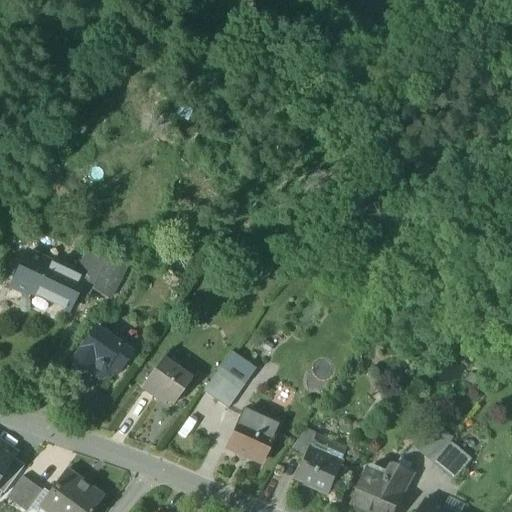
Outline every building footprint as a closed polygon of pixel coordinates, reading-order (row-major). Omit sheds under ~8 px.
[(89,247),(74,277),(81,281),(80,282),(92,287),(90,291),(106,300),(107,298),(124,265),(89,247)] [(74,295),(80,282),(81,281),(74,277),(25,254),(9,288),(25,296),(27,293),(66,312),(74,295)] [(80,282),(74,295),(85,300),(90,291),(92,287),(80,282)] [(111,372),(116,375),(130,355),(120,348),(124,342),(111,333),(107,339),(94,330),(86,342),(85,341),(80,347),(81,348),(71,362),(74,364),(73,366),(81,371),(82,369),(85,371),(88,366),(99,374),(103,373),(106,368),(111,372)] [(134,349),(124,342),(120,348),(130,355),(134,349)] [(230,354),(220,368),(245,385),(255,371),(230,354)] [(159,399),(172,408),(190,381),(160,361),(140,390),(157,402),(159,399)] [(88,366),(85,371),(97,379),(107,378),(111,372),(106,368),(103,373),(99,374),(88,366)] [(202,394),(226,412),(245,385),(220,368),(202,394)] [(226,450),(260,465),(275,428),(242,414),(226,450)] [(473,462),(451,444),(455,440),(437,424),(418,446),(437,462),(434,465),(456,483),(473,462)] [(290,450),(304,457),(307,449),(309,449),(315,436),(304,431),(290,450)] [(315,436),(309,449),(307,449),(304,457),(294,481),(330,497),(344,465),(342,464),(349,450),(315,435),(315,436)] [(14,455),(0,445),(0,476),(12,459),(14,455)] [(12,459),(0,476),(0,494),(2,496),(23,467),(12,459)] [(396,511),(406,489),(414,475),(401,468),(391,482),(367,472),(352,506),(354,507),(355,511),(396,511)] [(38,506),(45,511),(93,511),(101,501),(64,473),(38,506)] [(3,499),(21,511),(26,511),(41,492),(19,476),(3,499)] [(424,511),(441,511),(439,511),(442,505),(431,499),(424,511)]
